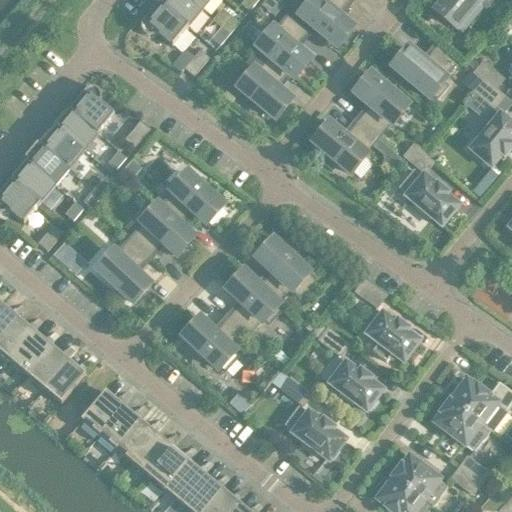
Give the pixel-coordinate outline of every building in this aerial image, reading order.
[(188,30),(202,13),(186,0),(163,0),(159,5),(188,30)] [(186,0),(202,13),(212,0),(186,0)] [(259,1),(257,0),(245,0),(241,6),(249,13),(259,1)] [(350,2),(347,0),(317,0),(317,1),(316,0),(300,18),(336,48),(351,30),(337,18),(350,2)] [(459,33),(486,0),(442,0),(433,11),(459,33)] [(159,5),(143,24),(142,25),(141,27),(141,29),(141,31),(142,33),(142,35),(144,37),(146,38),(147,39),(149,39),(152,39),(154,38),(155,37),(157,36),(172,49),(188,30),(159,5)] [(269,59),(288,76),(294,80),(309,62),(295,49),(308,34),(287,16),(258,50),(269,59)] [(221,29),(229,36),(239,25),(231,17),(221,29)] [(229,36),(221,29),(211,41),(220,48),(229,36)] [(437,48),(424,64),(409,52),(394,70),(429,100),(432,97),(437,101),(447,89),(442,84),(458,66),(437,48)] [(194,79),(209,60),(200,52),(184,71),(194,79)] [(288,76),(269,59),(256,74),(255,73),(252,76),(248,72),(237,84),(242,88),(240,91),(275,121),(291,103),(276,90),(288,76)] [(475,75),(494,91),(502,81),(483,65),(475,75)] [(494,91),(475,75),(484,83),(476,93),(495,109),(504,99),(494,91)] [(358,124),(377,141),(390,125),(391,126),(407,108),(371,78),(356,96),(370,109),(358,124)] [(114,118),(99,105),(100,104),(100,102),(101,100),(101,98),(100,96),(100,94),(98,93),(97,91),(95,91),(93,90),(91,90),(89,91),(87,92),(85,93),(69,112),(98,137),(114,118)] [(69,112),(55,129),(84,153),(98,137),(69,112)] [(471,152),(476,156),(478,158),(482,161),(487,165),(491,169),(501,157),(504,160),(511,149),(511,146),(511,145),(511,143),(511,126),(500,117),(492,128),(488,125),(476,138),(480,141),(471,152)] [(150,131),(140,123),(124,142),(134,150),(150,131)] [(377,141),(358,124),(345,139),(330,127),(315,146),(350,175),(366,157),(364,156),(377,141)] [(55,129),(40,148),(69,172),(84,153),(55,129)] [(40,148),(26,164),(55,188),(69,172),(40,148)] [(424,174),(433,165),(413,148),(405,158),(424,174)] [(108,165),(116,172),(126,160),(117,153),(108,165)] [(26,164),(10,183),(40,207),(55,188),(26,164)] [(441,228),(445,223),(447,221),(451,217),(454,213),(458,208),(447,198),(449,195),(437,186),(435,189),(423,179),(423,180),(414,172),(398,190),(407,198),(407,199),(417,208),(414,211),(428,223),(431,219),(441,228)] [(160,209),(179,227),(192,213),(206,226),(222,208),(188,176),(185,179),(181,175),(170,187),(174,191),(172,194),(173,195),(160,209)] [(93,192),(101,198),(111,187),(103,180),(93,192)] [(10,183),(0,194),(0,206),(9,213),(24,226),(40,207),(10,183)] [(101,198),(93,192),(83,203),(92,210),(101,198)] [(65,216),(73,223),(83,211),(74,204),(65,216)] [(130,241),(148,259),(162,244),(176,257),(192,240),(179,227),(160,209),(159,208),(156,211),(151,207),(140,218),(145,223),(142,226),(143,227),(130,241)] [(37,246),(47,254),(63,235),(53,227),(37,246)] [(148,259),(130,241),(116,256),(115,255),(98,273),(132,304),(149,287),(135,274),(148,259)] [(258,288),(277,306),(290,292),(300,301),(316,283),(296,264),(300,259),(288,248),(284,253),(274,244),(257,261),(271,274),(258,288)] [(61,249),(55,257),(64,266),(70,260),(61,249)] [(228,320),(247,338),(261,323),(262,324),(265,322),(269,326),(280,314),(276,310),(278,307),(277,306),(258,288),(244,275),(228,293),(242,306),(228,320)] [(377,308),(384,298),(364,283),(356,294),(377,308)] [(0,309),(0,343),(19,321),(2,307),(0,309)] [(312,316),(302,327),(310,335),(320,324),(312,316)] [(412,353),(415,348),(419,343),(407,334),(409,331),(397,322),(395,325),(383,316),(367,337),(378,345),(372,353),(386,364),(393,356),(404,364),(407,359),(412,353)] [(247,338),(228,320),(214,335),(200,322),(184,340),(218,371),(221,369),(225,373),(236,361),(232,357),(234,354),(233,353),(247,338)] [(0,343),(0,355),(11,364),(35,335),(19,321),(0,343)] [(340,357),(348,347),(328,332),(320,342),(340,357)] [(52,349),(35,335),(11,364),(27,378),(52,349)] [(68,363),(52,349),(27,378),(44,392),(68,363)] [(320,379),(330,386),(341,394),(338,398),(353,409),(356,405),(366,413),(370,408),(372,406),(376,402),(378,397),(382,393),(370,384),(372,380),(360,371),(358,374),(336,358),(320,379)] [(68,363),(44,392),(61,407),(86,378),(68,363)] [(280,374),(272,385),(282,393),(291,381),(280,374)] [(303,407),(311,396),(291,381),(283,392),(303,407)] [(449,402),(490,433),(491,433),(511,405),(511,395),(499,386),(490,397),(477,387),(475,389),(467,383),(452,403),(449,402)] [(99,438),(123,409),(106,394),(81,424),(99,438)] [(490,433),(449,402),(439,415),(441,417),(435,425),(465,447),(466,447),(475,453),(482,443),(484,442),(486,440),(488,437),(489,434),(490,433)] [(339,451),(341,447),(345,442),(333,433),(335,430),(323,421),(321,424),(309,415),(308,416),(299,408),(284,428),(294,435),(293,436),(304,444),(301,448),(315,459),(318,455),(329,463),(333,458),(336,455),(339,451)] [(99,438),(115,452),(140,423),(123,409),(99,438)] [(115,452),(132,466),(156,437),(140,423),(115,452)] [(173,451),(156,437),(132,466),(148,480),(173,451)] [(189,464),(173,451),(148,480),(165,494),(189,464)] [(439,502),(440,499),(448,489),(439,482),(409,459),(403,467),(401,466),(391,479),(432,510),(433,509),(434,508),(437,505),(439,502)] [(460,470),(480,485),(488,475),(467,460),(460,470)] [(165,494),(182,508),(206,478),(189,464),(165,494)] [(480,485),(460,470),(452,480),(472,495),(480,485)] [(205,511),(223,492),(206,478),(182,508),(186,511),(205,511)] [(430,511),(432,510),(391,479),(391,480),(393,481),(378,502),(386,508),(384,510),(387,511),(430,511)] [(205,511),(234,511),(239,506),(223,492),(205,511)]
